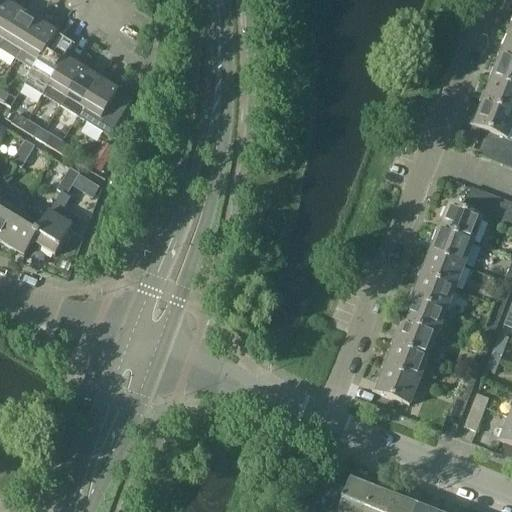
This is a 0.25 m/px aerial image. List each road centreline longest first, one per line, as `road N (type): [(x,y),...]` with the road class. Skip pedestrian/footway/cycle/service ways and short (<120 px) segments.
road 1 (residential): [(326,426),(491,0)]
road 2 (secondary): [(140,354),(193,215),(214,124),(218,0)]
road 3 (residential): [(326,426),(140,354)]
road 4 (residential): [(511,497),(326,426)]
road 5 (secondary): [(81,511),(140,354)]
road 6 (residential): [(140,354),(0,287)]
